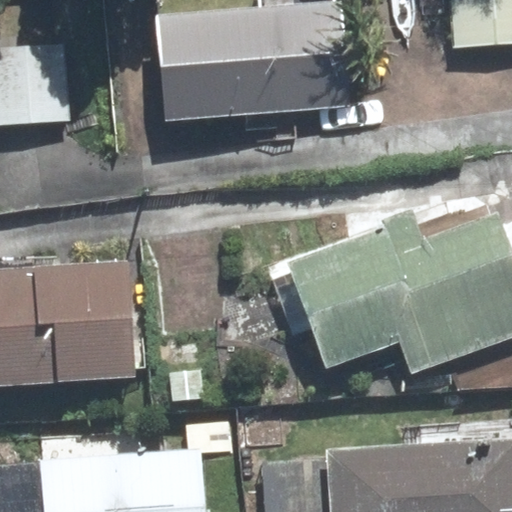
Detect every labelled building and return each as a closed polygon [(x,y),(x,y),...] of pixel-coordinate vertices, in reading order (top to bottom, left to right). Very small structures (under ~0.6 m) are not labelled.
[(511,0),(443,0),(445,56),(511,53),(511,0)] [(333,12),(140,26),(147,131),(341,117),(333,12)] [(66,48),(0,51),(0,137),(71,133),(66,48)] [(407,219),(275,268),(315,376),(390,349),(402,381),(511,340),(511,269),(491,213),(415,241),(407,219)] [(0,282),(0,396),(132,386),(123,273),(0,282)] [(400,452),(317,455),(318,464),(252,466),(253,511),(511,511),(511,428),(399,433),(400,452)] [(0,469),(0,511),(204,511),(201,457),(0,469)]
